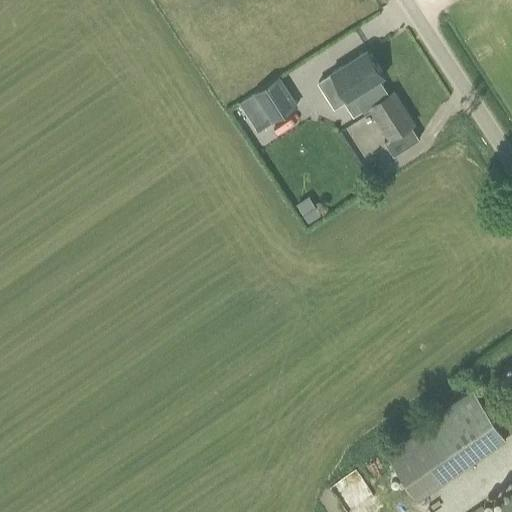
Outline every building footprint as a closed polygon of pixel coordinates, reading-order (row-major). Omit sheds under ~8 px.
[(385,74),(368,48),(331,72),(349,99),(354,95),(365,111),(371,107),(391,139),(385,143),(395,157),(420,140),(411,126),(416,122),(396,91),(391,94),(380,78),(385,74)] [(297,104),(279,75),(253,91),(271,120),(297,104)] [(296,204),(308,222),(320,214),(308,196),(296,204)] [(417,425),(385,447),(419,496),(451,474),(506,436),(471,387),(417,425)] [(511,511),(511,493),(484,511),(511,511)]
